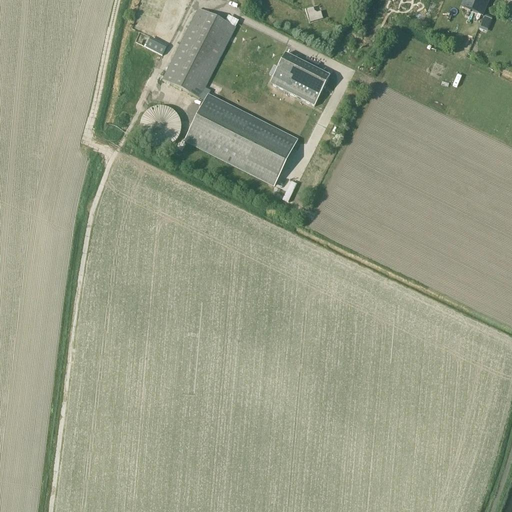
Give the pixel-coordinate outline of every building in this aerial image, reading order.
[(469,0),(468,2),(465,10),(482,17),(485,9),(489,0),(469,0)] [(199,100),(235,29),(198,10),(162,81),(199,100)] [(312,15),(307,16),(309,24),(316,21),(315,17),(312,15)] [(491,21),(484,18),(482,24),(489,27),(491,21)] [(150,38),(145,48),(162,57),(167,47),(150,38)] [(284,55),(269,85),(314,108),(329,78),(284,55)] [(297,140),(206,96),(185,141),(275,186),(297,140)] [(166,109),(160,108),(154,109),(149,111),(144,115),(141,120),(139,126),(139,132),(141,137),(144,142),(149,146),(154,148),(160,149),(166,148),(171,146),(175,142),(178,137),(180,132),(180,126),(178,120),(175,115),(171,111),(166,109)]
